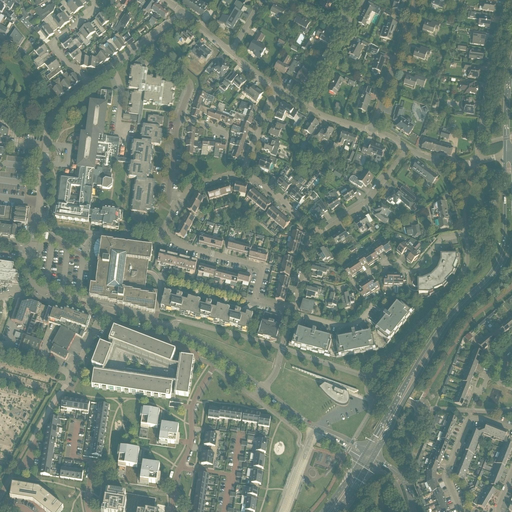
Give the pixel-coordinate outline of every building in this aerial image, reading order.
[(8,0),(0,0),(0,3),(6,7),(6,6),(8,8),(11,12),(16,7),(14,5),(11,3),(12,3),(9,1),(9,0),(8,0)] [(70,0),(72,2),(79,11),(83,7),(82,5),(85,3),(86,3),(83,0),(70,0)] [(124,0),(122,6),(128,9),(130,4),(132,5),(134,0),(124,0)] [(137,7),(133,13),(137,15),(142,7),(143,7),(145,3),(144,2),(144,0),(137,0),(136,2),(135,5),(134,6),(137,7)] [(184,0),(182,4),(202,17),(206,11),(207,11),(206,10),(210,5),(203,0),(200,0),(198,5),(191,0),(184,0)] [(401,12),(404,0),(396,0),(392,9),(401,12)] [(443,0),(432,0),(431,5),(442,9),(444,4),(442,3),(443,0)] [(492,3),(490,3),(490,0),(481,0),(481,2),(485,2),(484,3),(482,11),(494,13),(495,5),(491,4),(491,3),(492,3)] [(68,6),(64,1),(61,3),(72,18),(70,15),(73,13),(74,14),(79,11),(72,2),(68,6)] [(148,14),(152,8),(154,4),(150,1),(147,5),(141,13),(144,16),(147,13),(148,14)] [(6,7),(0,3),(0,15),(1,16),(6,19),(6,21),(13,24),(14,23),(11,21),(11,20),(12,19),(10,18),(14,14),(12,13),(11,12),(8,8),(6,6),(6,7)] [(72,18),(61,3),(60,3),(63,6),(59,9),(63,14),(58,17),(65,26),(70,22),(68,20),(72,18)] [(158,15),(162,9),(159,7),(156,4),(151,10),(155,13),(151,20),(153,21),(155,18),(157,15),(158,15)] [(281,19),(284,14),(286,10),(275,4),(270,13),(281,19)] [(19,5),(16,7),(20,11),(20,12),(25,20),(29,18),(24,9),(23,10),(19,5)] [(50,6),(46,8),(47,9),(42,11),(40,7),(34,10),(42,22),(43,21),(47,18),(50,15),(53,12),(50,6)] [(379,13),(381,9),(375,6),(372,9),(366,6),(359,19),(360,19),(358,23),(364,26),(366,22),(372,12),(375,14),(376,10),(380,12),(379,13)] [(149,22),(148,23),(153,26),(154,25),(160,17),(164,20),(168,13),(162,9),(158,15),(157,15),(155,18),(153,21),(151,20),(149,22)] [(217,21),(221,24),(222,24),(223,23),(226,25),(226,26),(225,26),(232,30),(233,29),(238,20),(237,19),(238,18),(239,19),(242,13),(239,12),(235,9),(233,13),(229,19),(223,15),(219,22),(217,21)] [(103,13),(102,12),(100,14),(101,15),(100,15),(95,19),(96,20),(93,23),(93,22),(102,35),(106,32),(102,27),(106,24),(110,21),(105,15),(103,13)] [(473,17),(473,18),(479,19),(479,20),(478,26),(485,27),(485,29),(489,29),(490,20),(489,20),(489,19),(483,18),(483,15),(484,14),(479,14),(474,13),(473,17)] [(0,33),(6,36),(6,37),(7,40),(19,47),(24,39),(15,28),(12,26),(13,24),(6,21),(6,19),(1,16),(0,15),(0,33)] [(54,20),(50,15),(47,18),(56,30),(59,28),(60,29),(65,26),(58,17),(54,20)] [(118,25),(115,29),(118,33),(122,26),(125,28),(131,19),(129,18),(125,15),(118,25)] [(40,31),(46,40),(54,34),(53,32),(55,30),(56,31),(56,30),(47,18),(43,21),(47,26),(40,31)] [(301,21),(297,18),(294,23),(302,28),(300,31),(307,34),(307,33),(310,28),(308,27),(310,23),(303,19),(301,21)] [(24,25),(28,29),(32,26),(27,20),(23,23),(24,25)] [(391,41),(395,28),(397,23),(389,21),(387,25),(386,28),(383,27),(380,37),(391,41)] [(438,30),(440,24),(432,21),(430,25),(425,23),(422,33),(426,34),(427,32),(433,34),(435,29),(438,30)] [(102,35),(93,22),(93,23),(90,25),(89,24),(84,27),(91,36),(95,32),(99,37),(102,35)] [(91,36),(84,27),(79,31),(80,33),(77,35),(86,47),(90,44),(86,39),(91,36)] [(324,33),(319,30),(314,40),(319,42),(320,40),(330,46),(334,38),(327,34),(328,32),(325,31),(324,33)] [(181,39),(179,41),(183,45),(185,43),(189,40),(191,42),(188,46),(191,49),(196,44),(193,42),(194,41),(192,39),(195,37),(189,32),(186,35),(184,33),(180,37),(181,39)] [(110,39),(110,40),(118,50),(119,52),(124,48),(125,47),(124,45),(126,43),(123,39),(120,36),(118,33),(114,36),(118,40),(114,44),(110,39)] [(125,34),(121,37),(125,41),(130,37),(128,35),(126,33),(125,34)] [(472,41),(472,44),(479,45),(484,46),(485,41),(485,39),(484,39),(485,35),(481,34),(474,33),(472,41)] [(253,42),(248,51),(256,55),(256,56),(255,57),(260,59),(265,50),(257,45),(259,41),(261,42),(264,37),(259,34),(258,34),(253,43),(253,42)] [(128,46),(134,42),(131,37),(125,42),(128,46)] [(69,38),(61,44),(64,48),(65,50),(68,48),(69,50),(79,42),(78,41),(76,39),(72,42),(69,38)] [(106,50),(110,55),(110,56),(112,58),(116,54),(117,53),(116,51),(118,50),(110,40),(106,42),(110,47),(106,50)] [(308,52),(313,44),(307,40),(302,48),(308,52)] [(71,52),(68,54),(70,55),(73,60),(75,59),(81,54),(78,49),(82,46),(81,45),(79,42),(69,50),(71,52)] [(363,48),(360,46),(354,43),(352,46),(353,46),(352,48),(351,47),(351,48),(348,54),(359,60),(361,55),(360,54),(363,48)] [(48,55),(47,54),(46,53),(48,51),(42,44),(38,47),(34,50),(39,58),(34,61),(37,65),(49,55),(48,55)] [(98,56),(102,62),(104,64),(108,60),(110,59),(108,57),(110,56),(110,55),(106,50),(103,45),(99,48),(102,53),(98,56)] [(210,52),(204,47),(201,51),(200,51),(200,50),(197,48),(196,47),(193,51),(192,53),(200,60),(202,57),(206,60),(210,56),(209,55),(211,53),(210,52)] [(377,74),(379,75),(385,59),(376,56),(379,50),(378,49),(372,48),(372,50),(371,53),(370,54),(371,54),(374,55),(374,56),(373,60),(375,61),(371,72),(373,72),(373,74),(374,75),(375,75),(376,75),(377,75),(377,74)] [(431,51),(425,49),(420,48),(419,51),(416,50),(413,57),(424,61),(426,55),(429,56),(431,51)] [(476,52),(470,51),(469,59),(477,60),(477,61),(482,62),(483,59),(482,59),(483,55),(484,52),(476,51),(476,52)] [(81,54),(75,59),(79,64),(80,64),(80,67),(82,67),(88,68),(89,58),(88,58),(84,57),(81,54)] [(50,58),(49,56),(49,55),(37,65),(35,66),(37,69),(39,68),(44,64),(48,69),(56,62),(53,58),(51,59),(50,58)] [(277,65),(274,69),(277,71),(278,70),(284,74),(285,73),(288,69),(293,72),(298,63),(300,60),(296,57),(294,58),(293,60),(294,61),(290,67),(288,68),(285,66),(287,63),(290,58),(286,55),(280,64),(278,63),(277,65)] [(89,58),(88,68),(93,69),(95,69),(95,66),(97,66),(102,62),(98,56),(94,59),(89,58)] [(150,77),(147,77),(147,76),(148,70),(145,70),(145,64),(141,58),(134,63),(134,64),(134,66),(133,66),(133,68),(131,67),(130,70),(131,70),(131,73),(130,77),(129,77),(129,79),(132,80),(132,81),(132,83),(129,82),(128,85),(129,85),(129,89),(139,90),(139,92),(134,91),(134,93),(130,93),(130,95),(131,95),(131,99),(130,102),(129,102),(129,104),(132,105),(132,108),(129,108),(128,110),(129,110),(129,114),(139,115),(137,125),(140,125),(142,126),(141,133),(140,133),(141,133),(140,141),(142,141),(142,143),(133,142),(132,150),(131,150),(132,150),(131,157),(134,158),(134,161),(117,159),(119,139),(102,137),(106,105),(107,105),(107,106),(107,105),(111,105),(113,92),(98,90),(96,105),(91,104),(88,131),(87,135),(87,134),(86,134),(86,135),(83,134),(82,134),(81,134),(80,134),(79,135),(79,136),(78,136),(77,137),(77,138),(77,139),(76,140),(76,141),(76,142),(76,143),(76,144),(76,145),(76,146),(77,147),(77,148),(78,149),(78,150),(79,150),(80,150),(78,168),(82,168),(81,174),(76,173),(75,176),(70,175),(63,174),(62,177),(63,177),(63,178),(60,178),(60,181),(60,182),(61,182),(60,185),(59,188),(60,189),(60,191),(59,191),(58,194),(58,195),(59,195),(59,198),(58,198),(57,201),(58,201),(58,202),(58,204),(57,204),(57,205),(59,205),(59,209),(56,209),(55,218),(59,219),(60,218),(62,218),(62,219),(65,219),(66,219),(68,219),(68,220),(72,220),(73,220),(75,220),(75,221),(78,221),(79,220),(82,221),(81,222),(85,222),(86,221),(88,221),(88,222),(89,219),(92,219),(91,225),(103,226),(103,228),(118,230),(119,225),(117,224),(118,221),(122,221),(123,211),(103,208),(102,213),(101,213),(101,211),(93,210),(93,212),(90,211),(90,208),(89,208),(89,206),(90,205),(91,202),(90,202),(90,199),(91,199),(92,195),(91,195),(91,193),(92,192),(93,189),(92,189),(93,184),(97,185),(97,186),(103,187),(103,188),(102,188),(102,189),(109,189),(112,187),(113,180),(112,180),(112,181),(111,181),(112,175),(111,175),(110,175),(112,161),(130,163),(129,170),(128,170),(128,171),(129,171),(128,178),(137,179),(137,182),(135,182),(134,189),(133,189),(133,190),(134,190),(133,197),(132,204),(131,204),(132,205),(131,212),(134,212),(134,214),(131,214),(130,222),(137,223),(137,224),(138,224),(138,223),(145,224),(146,215),(144,215),(144,214),(146,214),(147,211),(151,211),(152,204),(153,204),(152,204),(153,196),(154,189),(155,189),(154,189),(155,181),(147,180),(147,178),(149,178),(149,170),(150,171),(151,170),(150,170),(149,170),(148,170),(148,167),(148,166),(149,163),(150,163),(150,164),(151,156),(152,156),(152,155),(151,155),(152,148),(151,148),(151,145),(160,146),(161,139),(162,139),(162,138),(161,138),(162,131),(159,131),(159,130),(160,128),(160,126),(162,126),(163,117),(156,116),(156,115),(156,116),(148,115),(147,124),(143,123),(141,121),(143,103),(147,103),(147,104),(149,104),(150,101),(151,102),(153,102),(153,105),(155,105),(155,104),(158,105),(158,106),(161,106),(169,107),(170,105),(173,106),(173,103),(172,103),(172,100),(173,96),(174,96),(174,94),(171,93),(171,92),(171,90),(175,90),(175,88),(174,88),(174,84),(164,83),(162,83),(162,79),(158,78),(158,77),(156,77),(156,80),(154,80),(152,80),(153,77),(150,76),(150,77)] [(60,71),(59,70),(58,68),(60,67),(57,63),(56,62),(48,69),(51,74),(46,77),(49,81),(57,74),(61,71),(60,71)] [(215,65),(211,70),(213,71),(221,78),(224,74),(226,72),(226,71),(229,68),(226,65),(224,63),(223,62),(222,62),(220,64),(218,62),(215,65)] [(293,72),(296,74),(296,73),(298,75),(297,76),(295,80),(300,83),(301,82),(307,85),(311,78),(307,75),(300,72),(303,67),(301,65),(298,63),(293,72)] [(480,74),(481,70),(471,69),(472,65),(464,64),(463,71),(468,71),(467,77),(478,79),(479,74),(480,74)] [(66,73),(63,76),(64,77),(70,86),(71,86),(70,85),(72,84),(74,86),(76,85),(80,82),(74,74),(70,77),(66,73)] [(239,78),(235,74),(232,77),(229,75),(224,80),(219,87),(222,90),(225,92),(231,84),(232,86),(233,84),(239,89),(242,86),(246,82),(240,77),(239,78)] [(406,77),(404,85),(414,89),(416,84),(423,87),(426,80),(416,76),(415,80),(406,77)] [(59,79),(55,82),(56,83),(58,86),(63,92),(63,91),(64,90),(65,90),(66,92),(68,91),(72,88),(71,86),(70,86),(64,77),(61,82),(59,79)] [(330,87),(329,91),(335,94),(337,90),(338,91),(340,88),(345,91),(345,90),(348,85),(348,84),(343,81),(344,81),(343,80),(341,79),(337,77),(333,83),(330,87)] [(348,84),(348,85),(353,87),(356,81),(350,79),(348,83),(348,84)] [(472,86),(472,82),(466,82),(466,84),(459,83),(458,91),(465,92),(464,95),(469,95),(469,94),(476,95),(476,91),(477,91),(478,91),(478,86),(472,86)] [(48,87),(47,88),(52,94),(55,98),(55,97),(57,96),(58,98),(60,97),(64,94),(63,92),(58,86),(54,89),(51,85),(50,85),(48,87)] [(248,88),(244,93),(250,98),(251,97),(257,101),(263,93),(256,88),(254,87),(253,87),(251,90),(248,88)] [(359,105),(357,109),(365,112),(368,105),(369,105),(371,99),(368,98),(369,94),(370,93),(370,90),(366,89),(363,88),(362,91),(360,95),(362,96),(359,105)] [(212,104),(214,98),(199,92),(194,104),(200,106),(203,99),(208,101),(208,102),(212,104)] [(464,107),(463,107),(462,111),(464,111),(463,113),(467,114),(473,115),(475,105),(472,105),(472,102),(472,99),(463,97),(462,101),(465,102),(465,104),(464,107)] [(241,102),(239,109),(243,111),(244,110),(242,115),(246,117),(246,116),(252,118),(253,114),(255,115),(257,108),(241,102)] [(222,114),(225,106),(219,103),(217,107),(218,108),(216,113),(210,111),(209,111),(207,116),(219,121),(220,120),(222,114)] [(200,106),(194,104),(192,109),(194,110),(191,117),(197,119),(200,112),(204,113),(203,114),(207,116),(209,111),(210,111),(210,110),(200,106)] [(275,116),(274,118),(282,120),(284,115),(286,112),(290,115),(289,116),(293,119),(297,112),(291,109),(292,108),(288,105),(287,106),(284,104),(283,104),(281,105),(280,106),(281,106),(278,112),(278,113),(277,112),(276,113),(275,116)] [(401,120),(400,120),(403,110),(396,108),(394,116),(395,116),(393,121),(398,124),(396,128),(400,131),(400,132),(401,131),(403,133),(403,134),(404,133),(408,136),(414,128),(401,120)] [(234,119),(236,113),(231,111),(229,118),(225,116),(225,115),(222,114),(220,120),(227,122),(226,124),(232,126),(234,119)] [(251,125),(253,119),(246,117),(242,115),(236,113),(234,119),(238,121),(238,120),(244,122),(241,129),(247,131),(249,124),(251,125)] [(318,130),(316,128),(319,124),(311,119),(303,130),(313,137),(318,130)] [(284,130),(286,125),(277,121),(274,128),(271,127),(268,134),(278,138),(281,129),(284,130)] [(248,131),(247,131),(241,129),(233,126),(230,132),(235,133),(234,134),(236,134),(238,138),(237,141),(238,141),(244,144),(244,143),(248,131)] [(329,129),(325,127),(323,131),(322,131),(322,130),(319,129),(318,130),(313,137),(319,140),(321,138),(324,139),(323,140),(327,141),(327,140),(328,141),(330,135),(331,136),(331,135),(333,130),(332,130),(332,129),(330,128),(329,129)] [(204,131),(201,130),(188,128),(189,128),(189,130),(188,130),(187,134),(189,134),(188,141),(194,142),(195,138),(193,138),(194,135),(199,135),(199,136),(203,137),(204,131)] [(347,142),(350,135),(342,132),(338,144),(342,146),(344,141),(347,142)] [(349,149),(352,150),(354,145),(357,137),(350,135),(347,142),(345,147),(349,148),(349,149)] [(264,150),(271,153),(271,154),(275,156),(277,152),(280,145),(278,144),(279,142),(271,138),(269,143),(269,145),(266,144),(264,150)] [(235,160),(235,159),(238,160),(244,144),(244,143),(244,144),(238,141),(237,141),(231,139),(229,144),(236,147),(235,150),(233,151),(232,155),(228,154),(227,159),(235,160)] [(437,153),(439,144),(424,139),(421,148),(437,153)] [(215,148),(216,141),(203,140),(203,143),(202,151),(201,156),(208,157),(208,152),(207,152),(208,147),(215,147),(215,148)] [(194,142),(188,141),(186,141),(187,141),(187,143),(186,143),(186,146),(187,147),(186,154),(192,155),(193,152),(193,147),(198,148),(197,150),(202,151),(203,143),(194,142)] [(225,150),(226,144),(221,143),(221,142),(216,141),(215,148),(215,147),(214,158),(218,158),(219,150),(220,150),(225,150)] [(364,146),(362,153),(370,156),(371,154),(377,156),(382,158),(385,149),(379,147),(380,146),(378,145),(371,143),(369,148),(364,146)] [(450,157),(453,148),(439,144),(437,153),(450,157)] [(259,167),(258,169),(264,172),(265,169),(269,171),(271,166),(271,165),(276,166),(278,160),(275,159),(270,157),(269,161),(262,159),(259,167)] [(432,185),(437,177),(417,162),(412,169),(432,185)] [(288,179),(285,177),(286,175),(286,174),(290,170),(287,167),(283,172),(280,175),(277,179),(278,177),(280,179),(276,185),(280,188),(287,181),(288,179)] [(373,178),(365,172),(365,173),(364,172),(362,172),(361,174),(361,176),(362,176),(359,180),(355,177),(354,178),(354,177),(352,177),(351,178),(350,178),(348,181),(361,188),(363,185),(366,187),(368,184),(369,182),(370,181),(371,181),(372,180),(372,179),(373,178)] [(294,191),(290,196),(294,200),(301,192),(298,190),(300,186),(300,185),(304,181),(301,178),(297,183),(296,184),(292,189),(294,191)] [(296,184),(293,181),(289,183),(287,181),(280,188),(285,192),(289,187),(292,189),(291,190),(290,190),(291,190),(296,184)] [(239,194),(241,185),(236,183),(235,186),(229,186),(231,192),(234,193),(239,194)] [(231,192),(229,186),(229,185),(223,187),(226,196),(232,194),(231,192)] [(248,196),(252,191),(247,188),(247,186),(241,185),(239,194),(245,195),(248,196)] [(346,202),(355,197),(353,195),(356,193),(357,189),(351,186),(341,192),(340,194),(342,195),(341,196),(346,202)] [(220,197),(226,196),(223,187),(218,188),(220,197)] [(414,202),(417,198),(407,190),(403,187),(400,190),(414,202)] [(215,199),(220,197),(218,188),(212,190),(215,199)] [(209,201),(215,199),(212,190),(207,192),(209,201)] [(251,201),(257,194),(253,190),(252,191),(248,196),(247,197),(251,201)] [(337,208),(341,206),(337,201),(340,199),(336,192),(333,191),(328,194),(331,199),(329,201),(330,203),(327,204),(331,211),(336,207),(337,208)] [(388,200),(387,201),(390,204),(391,203),(392,202),(395,204),(398,207),(402,202),(409,208),(413,204),(399,192),(397,191),(395,194),(393,193),(391,196),(390,195),(387,199),(388,200)] [(301,192),(294,200),(299,204),(303,199),(305,200),(304,202),(311,194),(308,192),(303,195),(301,192)] [(256,205),(262,197),(257,194),(251,201),(256,205)] [(195,195),(192,200),(200,204),(203,199),(195,195)] [(260,208),(266,201),(262,197),(256,205),(260,208)] [(192,200),(190,205),(198,209),(200,204),(192,200)] [(312,213),(311,214),(314,218),(315,216),(318,221),(322,218),(321,217),(323,216),(324,215),(322,212),(323,211),(325,213),(327,211),(321,200),(314,204),(317,209),(316,210),(315,209),(312,212),(312,213)] [(268,213),(272,209),(269,207),(270,206),(271,205),(270,205),(266,201),(260,208),(265,212),(265,211),(268,213)] [(445,202),(437,204),(440,219),(438,220),(439,224),(440,229),(447,227),(446,221),(448,220),(446,207),(445,202)] [(377,213),(374,216),(378,219),(385,225),(389,220),(386,218),(391,213),(388,211),(389,210),(388,209),(384,206),(384,207),(381,204),(374,211),(377,213)] [(187,215),(186,215),(195,219),(193,218),(195,214),(195,215),(197,211),(198,209),(190,205),(189,206),(187,209),(187,210),(189,211),(187,215)] [(0,237),(1,237),(1,238),(10,239),(10,238),(15,239),(16,230),(18,230),(17,232),(21,232),(21,229),(23,230),(24,226),(22,226),(22,225),(25,225),(27,210),(6,207),(5,208),(0,206),(0,237)] [(270,219),(277,212),(272,208),(272,209),(268,213),(266,215),(270,219)] [(275,222),(281,215),(277,212),(270,219),(275,222)] [(186,215),(184,220),(192,224),(195,219),(186,215)] [(279,226),(285,219),(281,215),(275,222),(279,226)] [(364,217),(354,223),(359,230),(365,227),(368,231),(369,230),(371,229),(374,234),(376,232),(373,227),(372,228),(369,224),(365,217),(364,217)] [(284,230),(286,227),(290,223),(285,219),(279,226),(284,230)] [(184,220),(181,225),(189,229),(192,224),(184,220)] [(181,225),(178,230),(186,234),(189,229),(181,225)] [(412,228),(406,229),(407,236),(413,235),(414,238),(420,237),(418,225),(412,227),(412,228)] [(293,233),(291,238),(300,240),(302,235),(302,234),(300,234),(299,234),(300,229),(294,228),(293,233)] [(184,239),(186,234),(178,230),(175,235),(184,239)] [(333,241),(329,244),(331,246),(333,246),(336,244),(336,245),(348,237),(343,230),(331,238),(333,241)] [(288,237),(287,242),(290,243),(299,245),(299,244),(300,243),(300,240),(291,238),(288,237)] [(96,286),(96,285),(91,285),(89,297),(99,298),(99,300),(108,301),(108,302),(118,303),(118,304),(123,305),(123,306),(131,307),(131,308),(139,309),(139,310),(147,311),(146,312),(155,313),(157,291),(145,290),(148,261),(142,261),(144,248),(142,248),(142,246),(128,244),(127,248),(125,248),(126,244),(116,242),(116,243),(113,242),(113,241),(101,240),(101,242),(100,242),(99,244),(98,244),(99,244),(98,246),(97,246),(98,246),(97,248),(97,250),(97,252),(97,253),(97,252),(97,254),(97,255),(98,257),(99,257),(99,259),(98,259),(98,260),(99,260),(99,263),(98,263),(98,265),(96,284),(96,286)] [(399,248),(397,251),(398,252),(397,253),(400,255),(400,254),(401,255),(403,253),(406,255),(412,249),(417,243),(411,240),(407,245),(405,242),(402,245),(401,245),(398,248),(399,248)] [(386,243),(384,241),(375,247),(374,248),(379,255),(384,251),(386,254),(387,253),(387,254),(390,252),(391,251),(388,247),(392,245),(389,241),(386,243)] [(412,249),(406,255),(409,258),(406,260),(407,261),(410,264),(410,263),(411,264),(414,261),(414,262),(417,259),(416,258),(419,255),(416,253),(421,247),(420,243),(418,244),(417,243),(412,249)] [(152,247),(146,246),(144,246),(144,248),(142,261),(148,261),(150,262),(152,247)] [(327,253),(323,248),(320,251),(321,252),(316,255),(319,259),(320,259),(322,262),(326,260),(328,263),(334,259),(329,252),(327,253)] [(373,264),(374,263),(377,261),(376,261),(378,260),(376,257),(379,255),(374,248),(373,248),(366,253),(373,264)] [(163,267),(167,252),(165,252),(165,253),(160,252),(158,259),(156,259),(154,266),(156,266),(157,263),(162,264),(161,266),(163,267)] [(170,266),(173,255),(168,254),(168,253),(167,252),(163,267),(165,267),(166,265),(170,266)] [(373,264),(366,253),(358,258),(363,265),(366,263),(368,266),(370,265),(370,266),(373,264)] [(175,270),(179,255),(178,255),(177,257),(173,255),(170,266),(174,267),(173,269),(175,270)] [(182,269),(185,259),(180,257),(180,256),(179,255),(175,270),(177,270),(178,268),(182,269)] [(422,281),(418,281),(418,293),(429,293),(433,292),(432,290),(442,286),(445,283),(444,282),(451,274),(453,270),(452,270),(455,260),(455,259),(455,256),(451,256),(450,255),(449,256),(441,256),(441,261),(440,265),(437,265),(437,267),(439,268),(438,270),(435,273),(432,276),(431,277),(430,277),(427,279),(426,276),(425,277),(424,279),(424,280),(422,281)] [(187,273),(191,259),(190,258),(189,260),(185,259),(182,269),(186,270),(186,273),(187,273)] [(358,274),(361,272),(360,271),(362,270),(360,267),(363,265),(358,258),(350,264),(358,274)] [(194,272),(197,262),(192,261),(193,259),(191,259),(187,273),(189,274),(190,271),(194,272)] [(0,286),(0,287),(1,285),(8,286),(8,285),(12,286),(12,284),(18,285),(19,282),(20,280),(19,279),(19,277),(17,277),(17,274),(18,273),(16,271),(15,271),(13,271),(14,264),(0,261),(0,286)] [(358,274),(350,264),(342,269),(347,276),(350,274),(352,277),(354,276),(357,274),(358,274)] [(334,271),(334,269),(329,268),(321,266),(320,270),(312,267),(311,271),(313,272),(311,277),(317,278),(317,277),(322,278),(323,274),(326,275),(327,272),(328,272),(329,270),(334,271)] [(281,268),(280,274),(282,275),(288,276),(289,276),(289,275),(290,274),(290,271),(281,268)] [(215,278),(214,281),(219,283),(220,279),(222,271),(217,270),(215,277),(214,278),(215,278)] [(393,286),(394,274),(390,274),(388,274),(387,278),(384,278),(384,279),(384,286),(393,286)] [(397,274),(394,274),(393,286),(393,298),(396,298),(396,294),(397,294),(398,287),(403,287),(403,278),(399,278),(399,275),(397,275),(397,274)] [(371,283),(369,280),(367,282),(367,281),(364,283),(371,294),(379,288),(375,283),(374,281),(371,283)] [(363,299),(371,294),(364,283),(363,283),(360,285),(361,286),(359,287),(361,290),(358,292),(363,299)] [(319,295),(321,288),(313,286),(312,290),(307,288),(306,292),(307,292),(306,297),(311,299),(311,298),(315,298),(316,295),(319,295)] [(194,300),(194,299),(194,300),(188,298),(182,296),(182,295),(177,294),(176,298),(170,296),(171,293),(165,292),(160,310),(166,311),(171,313),(172,312),(171,312),(172,310),(174,311),(177,312),(179,312),(179,314),(178,314),(183,316),(184,316),(189,317),(195,319),(196,319),(201,320),(200,320),(201,318),(203,319),(206,319),(206,320),(208,320),(208,322),(207,322),(213,324),(219,325),(224,327),(225,327),(230,328),(230,326),(232,327),(235,327),(238,328),(237,330),(242,331),(242,332),(248,333),(253,315),(252,315),(246,314),(245,318),(239,317),(241,311),(236,310),(236,311),(230,309),(224,307),(223,307),(217,306),(217,308),(211,306),(212,303),(207,302),(206,305),(200,303),(200,301),(194,300)] [(277,295),(275,300),(276,300),(282,302),(284,302),(285,301),(286,297),(277,294),(277,295)] [(338,304),(340,298),(334,297),(335,295),(331,294),(330,300),(326,299),(324,307),(331,309),(332,306),(336,307),(337,303),(338,304)] [(349,296),(348,294),(344,295),(345,301),(342,301),(344,309),(351,308),(350,304),(354,304),(353,300),(355,300),(354,295),(349,296)] [(15,310),(11,321),(22,325),(27,311),(31,312),(30,314),(33,315),(26,336),(31,338),(36,322),(41,307),(42,306),(32,303),(31,303),(30,298),(18,300),(15,309),(15,310)] [(311,314),(314,302),(303,300),(300,312),(311,314)] [(289,343),(288,346),(324,356),(330,357),(336,359),(342,358),(372,351),(384,349),(391,340),(414,311),(412,309),(410,312),(401,304),(400,305),(397,302),(388,313),(390,314),(388,316),(385,313),(383,316),(385,317),(373,332),(357,335),(358,337),(355,337),(354,333),(351,334),(352,336),(337,339),(318,334),(317,336),(315,335),(316,331),(313,330),(312,333),(296,328),(291,344),(289,343)] [(48,326),(49,323),(53,310),(42,306),(36,322),(40,324),(38,328),(42,330),(44,325),(48,326)] [(64,312),(54,309),(53,310),(49,323),(60,327),(61,327),(76,335),(82,339),(85,334),(86,333),(85,332),(86,329),(87,330),(90,320),(89,318),(65,309),(64,312)] [(280,324),(282,318),(264,313),(263,319),(264,320),(263,322),(271,324),(278,326),(280,324)] [(266,341),(271,324),(263,322),(262,322),(258,337),(260,337),(260,339),(259,339),(266,341)] [(505,333),(509,329),(504,323),(500,327),(505,333),(504,333),(505,333)] [(276,341),(280,327),(278,326),(271,324),(266,341),(273,343),(274,342),(273,342),(274,341),(276,341)] [(500,336),(504,333),(505,333),(500,327),(500,326),(495,330),(500,336)] [(54,346),(50,353),(65,361),(68,356),(68,355),(68,353),(67,352),(76,335),(61,327),(59,332),(56,336),(52,344),(52,345),(54,346)] [(188,397),(194,359),(182,358),(174,356),(175,352),(114,328),(109,341),(107,346),(100,344),(92,365),(95,366),(94,374),(92,387),(160,398),(158,406),(169,407),(170,402),(167,402),(166,400),(166,398),(170,399),(171,394),(176,395),(188,397)] [(496,340),(500,336),(495,330),(491,334),(496,340)] [(492,344),(496,340),(491,334),(486,338),(492,344)] [(23,335),(19,347),(17,354),(36,360),(42,342),(31,338),(26,336),(24,336),(23,335)] [(487,347),(492,344),(486,338),(482,341),(487,347)] [(483,351),(487,347),(482,341),(478,345),(483,351)] [(480,358),(482,353),(477,351),(475,350),(473,355),(480,358)] [(478,364),(480,358),(473,355),(471,361),(478,364)] [(476,369),(478,364),(471,361),(469,366),(476,369)] [(474,374),(476,369),(469,366),(466,371),(474,374)] [(472,380),(474,374),(466,371),(464,377),(472,380)] [(470,385),(472,380),(464,377),(462,382),(463,382),(470,385)] [(324,385),(319,388),(323,393),(328,398),(333,402),(338,405),(340,406),(343,407),(346,406),(348,403),(349,400),(349,397),(348,394),(346,393),(347,390),(354,393),(358,391),(328,381),(328,383),(327,385),(324,384),(324,385)] [(463,382),(461,387),(468,390),(470,385),(463,382)] [(466,396),(468,390),(461,387),(459,393),(466,396)] [(464,401),(466,396),(459,393),(456,398),(464,401)] [(462,406),(464,401),(456,398),(454,404),(462,406)] [(139,438),(150,440),(149,445),(175,449),(176,441),(179,422),(165,420),(166,413),(143,409),(139,438)] [(454,425),(457,419),(448,416),(447,416),(445,421),(447,422),(454,425)] [(452,431),(454,425),(447,422),(445,421),(444,421),(442,427),(445,428),(452,431)] [(483,434),(494,438),(497,430),(486,426),(484,433),(483,434)] [(450,436),(452,431),(445,428),(443,433),(450,436)] [(504,442),(505,441),(504,441),(507,434),(497,430),(494,438),(504,442)] [(206,434),(205,440),(218,442),(220,432),(213,431),(213,435),(209,434),(206,434)] [(481,435),(480,433),(480,434),(473,432),(469,442),(477,445),(481,435)] [(448,442),(450,436),(443,433),(440,439),(448,442)] [(257,438),(256,446),(266,448),(267,442),(265,441),(265,440),(266,439),(257,438)] [(437,441),(436,444),(446,448),(448,448),(449,446),(447,445),(449,442),(448,442),(440,439),(441,440),(440,442),(437,441)] [(204,446),(211,447),(211,449),(211,450),(217,451),(218,442),(205,440),(204,446)] [(473,455),(477,445),(469,442),(465,452),(473,455)] [(435,446),(433,449),(437,451),(444,453),(446,448),(436,444),(435,446)] [(505,444),(501,454),(508,457),(511,448),(511,446),(506,444),(505,444)] [(256,446),(255,452),(256,452),(256,453),(256,454),(263,455),(263,454),(263,453),(265,453),(266,448),(256,446)] [(146,452),(139,451),(122,448),(122,449),(121,448),(120,454),(119,463),(118,466),(116,482),(156,488),(157,481),(158,478),(160,467),(160,462),(145,459),(146,452)] [(89,455),(89,458),(97,459),(98,457),(101,457),(102,451),(90,449),(89,455)] [(203,453),(202,459),(216,461),(217,451),(211,450),(210,454),(203,453)] [(442,459),(444,453),(437,451),(435,456),(442,459)] [(463,457),(471,460),(473,455),(465,452),(463,457)] [(497,453),(495,458),(499,459),(497,464),(504,468),(508,457),(501,454),(497,453)] [(254,454),(253,462),(264,463),(265,457),(263,457),(263,456),(263,455),(256,454),(254,454)] [(432,461),(440,465),(442,459),(435,456),(431,455),(429,460),(432,461)] [(469,465),(471,460),(463,457),(461,462),(469,465)] [(201,465),(206,465),(208,466),(208,469),(214,470),(215,466),(217,467),(218,461),(215,461),(216,461),(202,459),(201,465)] [(438,469),(440,465),(432,461),(429,460),(427,465),(429,466),(437,469),(437,468),(438,469)] [(252,470),(253,471),(253,470),(261,471),(261,470),(261,469),(263,469),(264,463),(253,462),(252,468),(252,470)] [(467,471),(469,465),(461,462),(459,467),(467,471)] [(496,464),(494,469),(502,473),(504,468),(497,464),(496,464)] [(465,476),(467,471),(459,467),(457,472),(465,476)] [(494,469),(492,474),(500,478),(502,473),(494,469)] [(251,472),(250,477),(261,479),(262,473),(260,473),(261,473),(261,472),(261,471),(253,470),(253,471),(253,472),(251,472)] [(465,476),(457,472),(455,477),(463,480),(465,476)] [(492,474),(490,479),(498,483),(500,478),(492,474)] [(251,478),(250,486),(258,487),(259,486),(259,485),(261,485),(261,479),(250,477),(250,478),(251,478)] [(498,483),(490,479),(488,485),(496,488),(498,483)] [(427,483),(423,484),(426,490),(429,488),(437,485),(436,481),(427,483)] [(12,484),(10,498),(12,498),(13,498),(10,498),(11,496),(34,500),(42,506),(40,507),(42,509),(43,509),(45,510),(44,511),(45,511),(58,511),(60,510),(62,509),(63,508),(53,500),(52,501),(51,499),(51,498),(39,489),(26,487),(26,488),(23,487),(22,486),(17,485),(15,486),(13,486),(13,484),(12,484)] [(438,486),(437,485),(429,488),(430,488),(432,493),(440,489),(438,485),(438,486)] [(492,496),(495,491),(488,486),(485,491),(492,496)] [(242,493),(241,497),(246,497),(247,498),(247,497),(255,498),(255,496),(255,497),(257,497),(258,490),(248,489),(247,489),(246,494),(242,493)] [(442,495),(440,489),(432,493),(433,493),(435,498),(442,495)] [(106,491),(102,511),(160,511),(154,511),(155,507),(156,499),(126,494),(106,491)] [(490,500),(492,496),(485,491),(482,496),(490,500)] [(438,503),(445,500),(442,495),(435,498),(432,499),(433,502),(436,500),(438,503)] [(487,505),(490,500),(482,496),(479,501),(487,505)] [(244,499),(244,505),(255,507),(256,501),(254,501),(255,498),(247,497),(247,498),(247,499),(244,499)] [(437,510),(447,506),(445,500),(438,503),(439,506),(436,508),(437,510)] [(484,510),(487,505),(479,501),(476,506),(484,510)]
